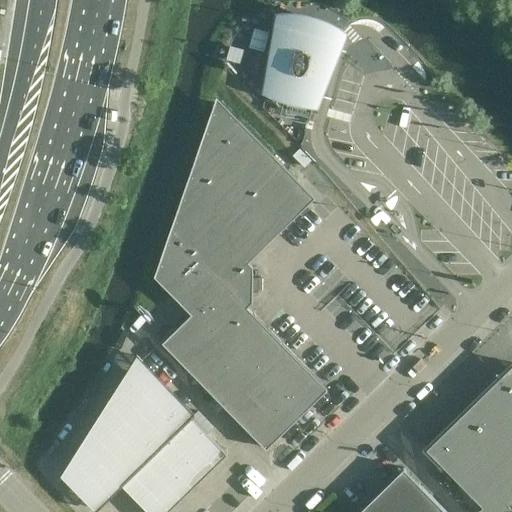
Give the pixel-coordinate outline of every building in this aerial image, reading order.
[(311,20),(309,28),(285,21),(265,93),(281,110),(308,117),(312,104),(315,105),(319,92),(315,91),(324,61),(327,62),(331,49),(328,48),(334,26),(311,20)] [(191,312),(161,341),(265,448),(323,391),(326,388),(311,372),(312,372),(267,327),(252,312),(253,312),(246,306),(251,300),(252,288),(258,288),(258,278),(252,278),(252,265),(247,260),(312,196),(297,181),(239,120),(237,123),(217,103),(158,274),(164,280),(161,282),(162,283),(163,283),(177,297),(177,298),(180,301),(180,300),(191,312)] [(61,473),(95,508),(120,483),(148,511),(165,511),(226,453),(189,415),(192,413),(136,355),(136,356),(135,356),(61,472),(62,472),(61,473)] [(511,511),(511,362),(425,447),(480,504),(477,508),(481,511),(511,511)] [(356,511),(446,511),(403,467),(356,511)] [(313,511),(339,511),(337,510),(345,502),(333,491),(313,511)]
